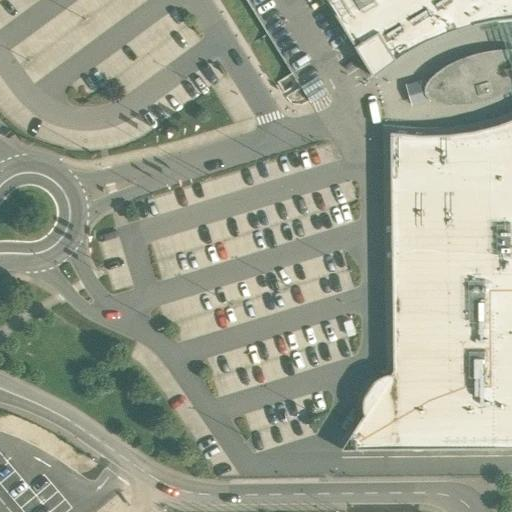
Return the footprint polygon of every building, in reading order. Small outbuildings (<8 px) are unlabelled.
[(511,0),(327,0),(375,77),(404,55),(404,54),(426,42),(439,36),(450,32),(475,24),(499,20),(511,19),(511,0)] [(511,20),(499,21),(503,35),(506,48),(510,48),(511,54),(511,20)] [(424,93),(426,99),(432,102),(440,104),(449,103),(460,103),(471,103),(482,100),(496,95),(507,91),(511,87),(511,54),(510,48),(506,48),(500,48),(487,48),(470,52),(455,57),(443,63),(434,70),(429,74),(424,80),(423,84),(424,93)] [(426,102),(421,80),(407,83),(412,105),(426,102)] [(511,120),(500,125),(475,131),(449,135),(423,135),(392,133),(395,370),(392,374),(388,374),(385,375),(381,377),(378,379),(376,381),(366,396),(365,400),(364,406),(364,411),(366,414),(364,417),(363,417),(342,449),(511,447),(511,120)]
